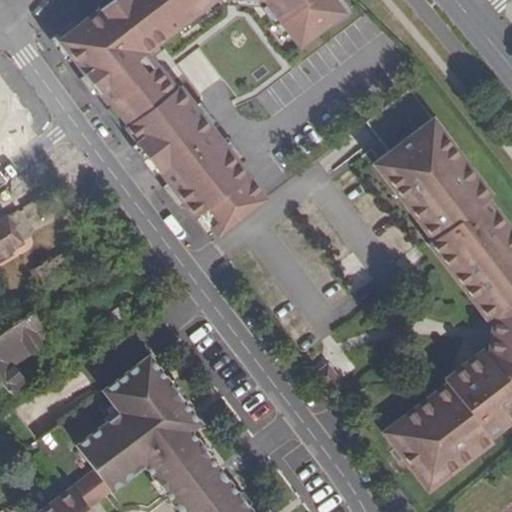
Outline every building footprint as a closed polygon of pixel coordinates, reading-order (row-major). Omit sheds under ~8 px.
[(107,0),(55,37),(104,101),(106,99),(124,122),(122,124),(136,143),(142,138),(217,236),(265,199),(220,141),(217,142),(157,64),(152,69),(142,56),(214,0),(254,0),(263,1),(299,48),(349,9),(341,0),(107,0)] [(373,163),(432,241),(428,244),(487,320),(490,317),(492,320),(488,352),(486,354),(482,350),(444,379),(448,383),(382,432),(428,492),(493,442),(490,438),(511,421),(511,230),(488,198),(492,196),(432,118),(373,163)] [(0,263),(24,249),(9,220),(0,224),(0,263)] [(47,339),(32,313),(0,332),(0,381),(8,390),(22,379),(9,363),(47,339)] [(91,511),(89,508),(145,466),(173,503),(219,468),(191,431),(197,427),(187,412),(191,410),(150,355),(104,389),(120,411),(76,444),(94,470),(37,511),(91,511)] [(331,368),(317,379),(333,400),(347,389),(331,368)] [(337,404),(349,422),(360,414),(347,397),(337,404)] [(201,424),(191,410),(187,412),(197,427),(201,424)] [(179,511),(190,511),(230,483),(219,468),(173,503),(179,511)] [(251,511),(230,483),(190,511),(251,511)]
